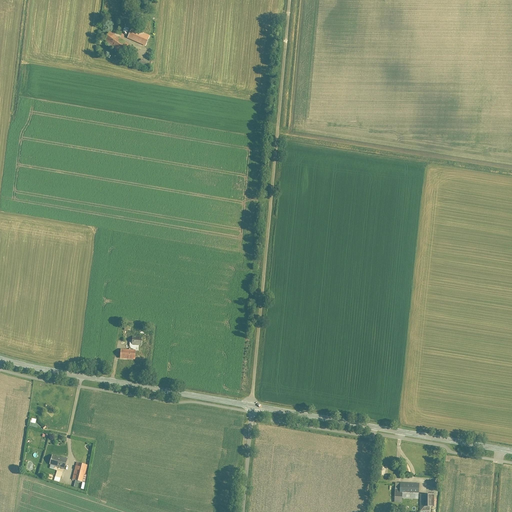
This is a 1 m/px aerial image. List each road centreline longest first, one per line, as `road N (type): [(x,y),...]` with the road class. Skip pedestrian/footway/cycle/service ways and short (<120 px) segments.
road 1 (unclassified): [(250,406),(290,0)]
road 2 (tertiary): [(250,406),(511,451)]
road 3 (tertiary): [(0,357),(250,406)]
